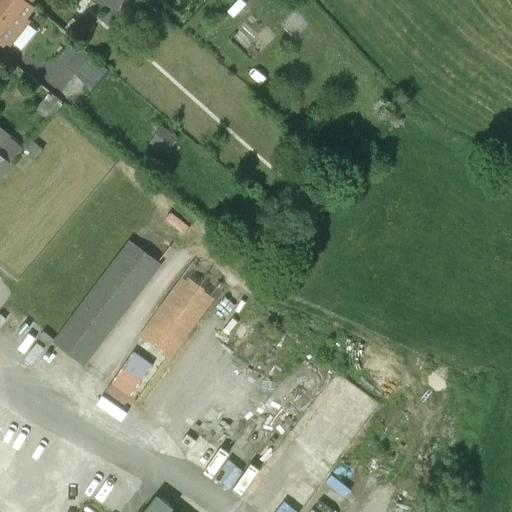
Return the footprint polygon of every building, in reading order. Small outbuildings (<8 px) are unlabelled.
[(28,0),(0,0),(0,37),(9,45),(30,20),(25,16),(34,5),(29,1),(28,0)] [(134,12),(145,1),(143,0),(103,0),(113,8),(102,20),(109,27),(127,6),(134,12)] [(62,30),(73,39),(83,26),(72,17),(62,30)] [(73,40),(57,58),(76,74),(91,55),(73,40)] [(91,55),(76,74),(88,87),(104,66),(91,55)] [(51,96),(39,111),(49,119),(61,104),(51,96)] [(162,125),(151,142),(166,152),(178,135),(162,125)] [(11,136),(6,142),(0,148),(0,176),(22,151),(19,148),(22,145),(11,136)] [(31,140),(22,151),(34,160),(43,149),(31,140)] [(138,242),(166,258),(175,243),(146,227),(138,242)] [(56,341),(55,343),(57,344),(83,364),(157,265),(158,266),(159,264),(131,244),(130,245),(58,342),(56,341)] [(221,284),(196,265),(111,384),(136,402),(221,284)] [(224,347),(198,328),(141,406),(168,425),(224,347)] [(254,462),(238,488),(260,502),(277,476),(254,462)] [(179,511),(158,495),(144,511),(179,511)]
